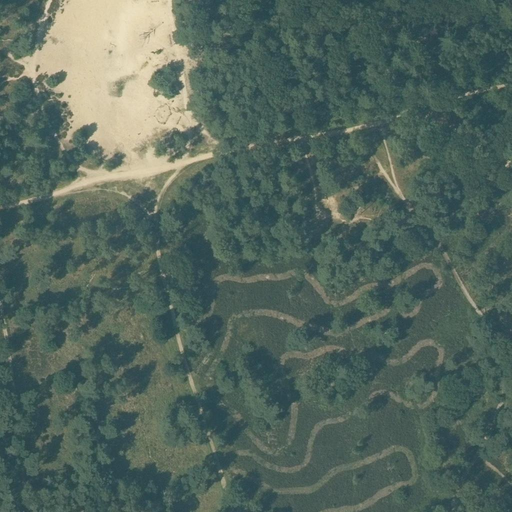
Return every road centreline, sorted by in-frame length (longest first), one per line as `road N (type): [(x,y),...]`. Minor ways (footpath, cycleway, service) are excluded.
road 1 (track): [(0,207),(104,177),(367,124)]
road 2 (track): [(367,124),(511,87)]
